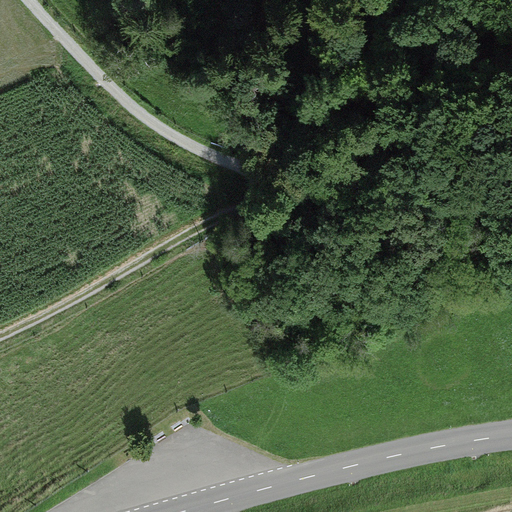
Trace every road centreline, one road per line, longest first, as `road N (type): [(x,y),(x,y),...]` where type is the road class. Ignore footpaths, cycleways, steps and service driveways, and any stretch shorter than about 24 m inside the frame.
road 1 (tertiary): [(511,438),(399,454),(187,511)]
road 2 (track): [(0,339),(288,182)]
road 3 (track): [(288,182),(167,133),(30,0)]
road 4 (track): [(511,191),(288,182)]
road 5 (track): [(511,99),(335,169)]
